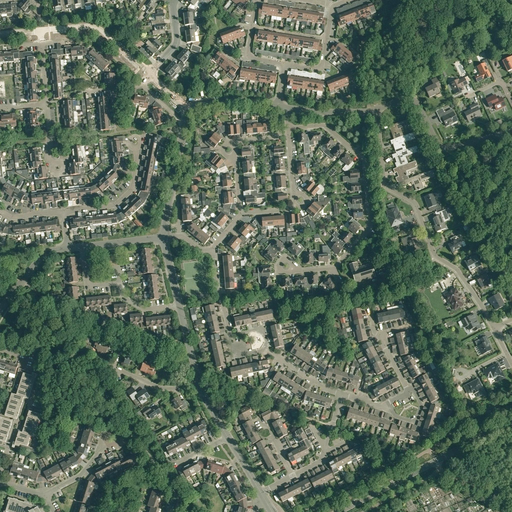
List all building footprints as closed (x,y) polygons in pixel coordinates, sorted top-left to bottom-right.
[(66,9),(65,6),(65,2),(61,3),(60,0),(54,0),(55,7),(61,6),(62,12),(66,11),(66,9)] [(66,9),(71,9),(72,10),(74,10),(74,13),(76,13),(75,5),(75,1),(74,1),(71,2),(70,0),(64,0),(65,2),(65,6),(66,9)] [(85,6),(85,4),(84,0),(81,1),(80,0),(74,0),(74,1),(75,1),(75,5),(81,4),(81,9),(86,9),(85,6)] [(85,6),(91,6),(91,8),(95,8),(94,0),(84,0),(85,4),(85,6)] [(140,11),(145,5),(147,2),(144,0),(136,0),(140,4),(138,6),(140,7),(138,9),(140,11)] [(149,15),(155,8),(152,6),(155,2),(152,0),(148,0),(147,2),(145,5),(149,9),(146,13),(148,14),(145,17),(146,19),(149,15)] [(191,4),(188,8),(194,10),(196,7),(194,6),(198,1),(195,0),(187,0),(187,1),(191,4)] [(242,0),(238,6),(236,8),(241,11),(242,9),(245,11),(251,4),(248,2),(246,0),(242,0)] [(18,14),(18,12),(19,12),(21,9),(25,12),(26,13),(27,13),(28,13),(29,13),(30,12),(30,11),(30,9),(28,8),(22,2),(18,7),(18,8),(15,8),(15,14),(18,14)] [(372,4),(367,6),(371,15),(376,13),(372,4)] [(6,5),(6,14),(7,17),(12,16),(12,15),(14,14),(14,17),(18,17),(18,14),(15,14),(15,8),(12,8),(11,5),(6,5)] [(258,14),(266,15),(268,6),(263,5),(262,8),(259,8),(258,14)] [(366,16),(371,15),(367,6),(362,7),(366,16)] [(362,7),(358,9),(362,21),(367,19),(366,16),(362,7)] [(183,14),(184,20),(193,19),(192,13),(194,13),(194,10),(188,8),(188,13),(183,14)] [(358,9),(353,11),(356,20),(357,23),(362,21),(358,9)] [(152,25),(154,25),(157,25),(160,24),(160,21),(165,20),(164,13),(164,14),(163,14),(163,10),(157,11),(158,14),(155,15),(156,21),(151,21),(152,25)] [(353,11),(348,13),(351,22),(356,20),(353,11)] [(348,13),(343,15),(347,24),(351,22),(348,13)] [(317,23),(325,25),(326,19),(323,18),(324,15),(318,14),(317,23)] [(340,20),(337,21),(339,27),(347,24),(343,15),(338,16),(340,20)] [(196,27),(196,24),(196,23),(195,22),(193,22),(193,19),(184,20),(185,26),(190,25),(190,28),(196,27)] [(157,25),(154,25),(154,31),(152,31),(153,35),(161,34),(161,30),(166,30),(165,23),(165,24),(160,24),(157,25)] [(242,26),(234,29),(237,38),(245,35),(243,30),(242,26)] [(185,32),(186,37),(195,36),(194,33),(197,31),(197,30),(199,30),(198,27),(196,27),(190,28),(190,31),(185,32)] [(234,29),(229,31),(233,40),(237,38),(234,29)] [(229,31),(225,33),(228,42),(233,40),(229,31)] [(262,42),(264,32),(258,31),(258,35),(255,34),(254,40),(262,42)] [(220,35),(223,44),(228,42),(225,33),(220,35)] [(145,43),(147,45),(149,47),(152,49),(154,46),(158,50),(163,45),(162,45),(156,39),(152,44),(148,40),(145,43)] [(319,41),(314,40),(312,50),(321,51),(322,45),(319,44),(319,41)] [(337,55),(343,47),(339,44),(337,46),(334,45),(331,49),(337,55)] [(149,47),(147,45),(143,49),(142,48),(139,51),(145,57),(148,54),(151,57),(156,52),(152,49),(149,47)] [(61,50),(61,56),(72,55),(72,47),(72,46),(66,47),(66,49),(61,50)] [(82,47),(77,47),(78,57),(83,57),(85,57),(87,49),(82,47)] [(347,50),(343,47),(337,55),(341,58),(347,50)] [(87,49),(85,57),(86,57),(91,61),(97,53),(93,50),(92,50),(87,49)] [(181,53),(187,59),(191,55),(185,49),(181,53)] [(24,53),(19,53),(19,50),(13,51),(13,52),(14,60),(25,59),(24,53)] [(49,56),(50,61),(61,61),(61,60),(59,60),(58,56),(61,56),(61,50),(51,50),(52,54),(50,54),(50,56),(49,56)] [(351,54),(347,50),(341,58),(345,61),(351,54)] [(217,63),(223,56),(219,52),(218,53),(215,51),(209,59),(211,61),(212,60),(217,63)] [(33,52),(24,53),(25,59),(28,59),(28,63),(26,63),(26,64),(33,63),(37,63),(36,57),(34,57),(33,52)] [(101,57),(97,53),(91,61),(95,65),(101,57)] [(181,61),(179,63),(183,67),(185,65),(183,64),(187,59),(181,53),(177,58),(181,61)] [(351,54),(345,61),(349,64),(351,66),(355,62),(352,61),(355,57),(351,54)] [(217,63),(220,66),(227,59),(223,56),(217,63)] [(511,70),(511,56),(501,62),(503,67),(505,66),(508,72),(511,70)] [(105,60),(101,57),(95,65),(99,68),(105,60)] [(224,70),(230,62),(227,59),(220,66),(224,70)] [(104,73),(108,71),(107,68),(110,64),(105,60),(99,68),(103,71),(104,73)] [(177,74),(181,70),(183,71),(185,69),(183,67),(179,63),(177,65),(173,62),(169,66),(177,74)] [(224,70),(228,73),(234,65),(230,62),(224,70)] [(483,81),(491,77),(487,69),(490,67),(488,62),(477,67),(480,74),(475,77),(477,83),(483,80),(483,81)] [(234,65),(228,73),(226,75),(232,80),(235,77),(233,75),(239,69),(234,65)] [(174,78),(177,74),(169,66),(165,71),(169,74),(167,76),(171,81),(174,78)] [(110,74),(108,71),(104,73),(105,75),(105,80),(115,79),(115,74),(110,74)] [(354,83),(352,78),(351,74),(346,76),(349,85),(354,83)] [(346,86),(349,85),(346,76),(341,77),(344,86),(345,88),(347,88),(346,86)] [(339,88),(344,86),(341,77),(336,79),(339,88)] [(441,87),(440,86),(436,78),(431,81),(433,85),(425,89),(429,98),(439,93),(437,89),(441,87)] [(466,83),(464,78),(459,81),(459,80),(450,84),(455,95),(460,92),(460,91),(462,90),(461,88),(467,85),(466,83)] [(331,81),(335,90),(339,88),(336,79),(331,81)] [(330,92),(335,90),(331,81),(326,83),(330,92)] [(136,94),(136,95),(132,94),(130,106),(136,107),(136,105),(139,106),(141,96),(138,96),(138,94),(136,94)] [(147,109),(148,105),(150,97),(147,97),(147,96),(144,96),(144,97),(141,96),(139,106),(142,106),(142,108),(147,109)] [(497,111),(505,107),(501,98),(497,100),(495,96),(486,100),(490,108),(494,106),(497,111)] [(475,118),(481,115),(478,110),(479,109),(477,104),(470,107),(472,110),(465,114),(468,121),(475,118)] [(153,118),(163,115),(162,112),(163,111),(161,106),(149,110),(151,115),(152,115),(153,118)] [(39,117),(39,114),(35,114),(35,111),(26,112),(27,118),(28,118),(28,121),(38,120),(38,117),(39,117)] [(444,112),(438,115),(441,122),(444,121),(447,127),(457,121),(453,113),(446,116),(444,112)] [(16,114),(12,114),(10,114),(10,115),(7,116),(8,125),(11,125),(11,126),(17,126),(16,114)] [(163,115),(153,118),(149,119),(151,124),(152,124),(154,123),(155,126),(167,122),(165,117),(164,117),(163,115)] [(409,119),(388,127),(390,131),(392,130),(393,132),(392,133),(394,139),(403,136),(400,128),(407,126),(408,126),(411,125),(409,119)] [(38,123),(38,120),(28,121),(28,124),(27,124),(28,129),(36,129),(36,126),(40,125),(39,123),(38,123)] [(236,125),(233,125),(234,135),(240,135),(239,130),(242,129),(242,121),(237,121),(236,122),(236,125)] [(247,125),(246,123),(246,121),(243,121),(244,129),(247,129),(247,134),(253,134),(252,125),(247,125)] [(263,124),(264,133),(269,132),(269,127),(272,127),(271,121),(268,121),(268,123),(263,124)] [(222,125),(219,127),(223,133),(225,131),(225,130),(227,130),(228,136),(234,135),(233,125),(227,125),(227,126),(223,127),(222,125)] [(214,132),(210,137),(218,143),(222,139),(214,132)] [(397,153),(406,150),(404,147),(403,143),(414,139),(413,137),(415,137),(414,132),(403,136),(394,139),(390,141),(392,145),(394,144),(395,147),(394,147),(397,153)] [(311,133),(311,135),(311,136),(308,137),(309,146),(314,145),(314,141),(320,140),(320,133),(312,134),(312,133),(311,133)] [(305,137),(305,135),(305,134),(298,134),(298,143),(303,143),(304,155),(310,154),(309,146),(308,137),(305,137)] [(160,142),(161,137),(152,135),(152,138),(148,138),(148,140),(149,140),(149,143),(158,145),(159,142),(160,142)] [(218,143),(210,137),(211,138),(210,140),(208,139),(207,139),(205,140),(205,141),(205,143),(210,147),(212,146),(214,148),(218,143)] [(323,145),(321,148),(321,150),(323,152),(327,156),(334,148),(331,145),(334,143),(331,141),(331,140),(329,139),(328,138),(323,145)] [(111,146),(112,149),(121,147),(121,144),(122,144),(122,142),(118,142),(118,139),(109,140),(110,146),(111,146)] [(274,148),(274,151),(271,151),(272,154),(270,154),(270,157),(278,156),(278,154),(283,153),(284,153),(284,148),(283,148),(282,147),(278,147),(278,144),(274,144),(274,148)] [(247,156),(247,159),(253,159),(254,158),(253,149),(250,149),(250,146),(242,147),(242,150),(241,150),(242,157),(247,156)] [(396,164),(397,168),(407,164),(405,157),(416,152),(415,150),(417,149),(416,146),(406,150),(397,153),(392,155),(393,159),(395,158),(397,163),(396,164)] [(327,156),(331,159),(332,160),(335,156),(338,158),(344,151),(338,147),(336,149),(334,148),(327,156)] [(30,158),(40,157),(40,154),(41,154),(41,152),(40,149),(37,149),(28,150),(29,155),(30,155),(30,158)] [(210,156),(207,160),(209,161),(206,164),(211,168),(214,165),(219,158),(215,154),(212,158),(210,156)] [(345,172),(348,171),(354,163),(352,161),(353,160),(347,156),(348,155),(347,154),(341,160),(346,164),(342,169),(345,172)] [(273,166),(284,165),(285,165),(284,159),(283,159),(278,159),(278,156),(270,157),(270,160),(272,160),(273,166)] [(114,165),(113,168),(119,170),(121,164),(123,164),(123,158),(113,159),(114,165)] [(220,159),(219,158),(214,165),(216,167),(214,169),(216,170),(225,161),(221,158),(220,159)] [(242,162),(243,168),(252,168),(251,162),(254,162),(253,159),(247,159),(247,162),(242,162)] [(297,164),(297,170),(306,169),(305,163),(309,163),(309,160),(307,160),(308,160),(301,161),(302,164),(297,164)] [(404,181),(408,179),(407,175),(406,175),(405,171),(416,168),(415,165),(416,165),(415,162),(407,164),(397,168),(393,170),(395,173),(397,172),(399,178),(396,179),(398,183),(404,181)] [(284,171),(284,170),(285,170),(285,165),(284,165),(273,166),(273,172),(271,172),(271,175),(273,175),(280,174),(279,171),(284,171)] [(119,170),(113,168),(112,170),(107,174),(114,182),(119,177),(117,176),(119,170)] [(252,173),(252,168),(243,168),(243,174),(248,174),(249,177),(255,176),(255,173),(252,173)] [(438,168),(408,179),(404,181),(405,185),(411,182),(412,184),(414,184),(417,191),(419,190),(423,189),(421,181),(425,180),(424,179),(430,177),(431,178),(435,177),(433,172),(435,171),(435,170),(438,169),(438,168)] [(298,175),(303,175),(303,177),(301,179),(302,181),(308,178),(310,177),(309,174),(308,174),(308,169),(306,169),(297,170),(298,175)] [(343,182),(347,182),(356,181),(356,178),(359,178),(359,170),(354,170),(354,171),(350,172),(350,176),(343,177),(343,182)] [(107,174),(104,178),(111,186),(113,185),(112,184),(114,182),(107,174)] [(280,177),(280,174),(273,175),(274,178),(276,177),(277,183),(285,182),(285,177),(280,177)] [(244,180),(244,186),(253,185),(253,179),(255,179),(255,176),(249,177),(249,180),(244,180)] [(104,178),(100,182),(107,189),(109,187),(110,188),(111,186),(104,178)] [(6,183),(4,181),(0,183),(0,186),(2,190),(1,192),(6,195),(11,186),(6,183)] [(217,191),(219,191),(221,191),(227,190),(227,187),(232,187),(231,181),(222,182),(220,182),(220,186),(215,187),(216,191),(217,191)] [(356,184),(356,181),(347,182),(347,187),(351,187),(352,192),(360,191),(360,184),(356,184)] [(93,187),(96,193),(101,191),(102,193),(107,189),(100,182),(96,186),(93,187)] [(275,189),(275,192),(281,192),(281,189),(286,188),(285,182),(277,183),(277,189),(275,189)] [(315,186),(310,182),(305,189),(309,193),(315,186)] [(250,191),(250,194),(257,194),(257,188),(256,188),(256,185),(253,185),(244,186),(245,192),(250,191)] [(317,188),(315,186),(309,193),(314,196),(316,193),(319,195),(321,195),(325,190),(322,188),(322,186),(321,185),(319,185),(317,188)] [(8,197),(10,198),(16,188),(11,186),(6,195),(9,196),(8,197)] [(140,192),(139,194),(147,199),(149,193),(150,188),(141,186),(140,192)] [(90,188),(85,189),(86,198),(92,198),(91,195),(96,193),(93,187),(90,188)] [(20,191),(16,188),(10,198),(12,199),(13,198),(15,200),(20,191)] [(222,194),(222,199),(233,198),(232,193),(227,193),(227,190),(221,191),(219,191),(217,191),(217,194),(222,194)] [(27,202),(28,194),(25,194),(20,191),(15,200),(20,203),(22,200),(27,202)] [(281,195),(281,192),(275,192),(275,195),(278,195),(278,201),(287,200),(286,194),(281,195)] [(264,193),(257,194),(250,194),(250,197),(245,198),(246,204),(255,203),(254,200),(255,200),(256,199),(256,197),(259,196),(264,198),(265,197),(264,193)] [(31,195),(28,194),(27,202),(32,203),(32,205),(38,204),(36,194),(31,195)] [(144,204),(147,199),(139,194),(137,197),(133,200),(140,208),(144,204)] [(433,206),(434,209),(441,207),(439,203),(436,204),(433,194),(424,197),(426,202),(425,202),(426,205),(427,205),(428,208),(433,206)] [(190,199),(189,199),(189,195),(183,195),(183,200),(181,200),(182,205),(190,205),(190,199)] [(349,208),(358,207),(358,204),(361,204),(361,201),(362,200),(361,198),(361,197),(352,198),(352,202),(349,203),(349,208)] [(230,208),(230,204),(233,204),(233,198),(222,199),(223,205),(222,209),(224,209),(230,211),(230,208)] [(327,198),(324,199),(318,199),(318,202),(317,202),(316,204),(314,203),(310,207),(318,214),(322,209),(323,209),(324,208),(325,208),(325,207),(326,205),(326,204),(327,204),(329,202),(329,198),(327,198)] [(128,199),(127,201),(136,211),(140,208),(133,200),(131,203),(128,199)] [(127,206),(125,208),(132,215),(136,211),(127,201),(125,203),(127,206)] [(313,220),(318,214),(310,207),(310,208),(309,207),(306,211),(307,211),(306,212),(309,214),(308,216),(305,217),(309,224),(308,222),(313,220)] [(362,210),(361,210),(359,210),(358,207),(349,208),(350,213),(353,213),(354,218),(358,217),(358,218),(363,218),(362,217),(363,216),(363,214),(362,214),(362,210)] [(396,207),(386,211),(390,222),(390,223),(391,226),(397,224),(403,222),(402,219),(400,215),(399,215),(396,207)] [(128,219),(132,215),(125,208),(121,212),(119,213),(122,221),(128,219)] [(449,220),(448,218),(447,215),(446,215),(445,210),(437,213),(437,212),(435,212),(437,218),(432,220),(437,232),(446,229),(443,221),(449,220)] [(117,224),(122,221),(119,213),(116,214),(110,215),(111,225),(117,224)] [(218,218),(225,223),(228,219),(222,213),(218,218)] [(295,215),(294,215),(295,224),(295,226),(301,225),(301,224),(305,223),(306,225),(309,224),(305,217),(303,218),(301,219),(300,215),(300,214),(295,214),(295,215)] [(214,219),(213,220),(211,223),(215,227),(217,224),(221,228),(225,223),(218,218),(215,215),(213,218),(214,219)] [(295,226),(295,224),(294,215),(289,216),(289,221),(286,221),(287,229),(291,229),(292,227),(292,226),(295,226)] [(76,229),(79,228),(78,219),(75,219),(75,218),(72,218),(73,222),(70,222),(71,231),(76,230),(76,229)] [(268,229),(268,226),(267,218),(262,218),(262,220),(259,220),(259,227),(262,230),(268,229)] [(359,225),(360,226),(352,218),(348,223),(351,225),(348,229),(355,234),(359,229),(357,227),(359,225)] [(53,222),(50,222),(51,232),(54,232),(54,233),(60,232),(59,223),(59,220),(53,221),(53,222)] [(0,233),(1,234),(8,236),(10,225),(7,225),(8,224),(6,223),(5,225),(1,223),(0,225),(0,233)] [(242,227),(249,233),(251,235),(256,228),(251,224),(249,226),(246,223),(245,224),(244,223),(241,226),(242,227)] [(192,234),(197,227),(193,224),(187,230),(192,234)] [(13,237),(19,236),(18,226),(15,226),(15,225),(12,225),(12,226),(10,225),(8,236),(13,237)] [(201,231),(197,227),(192,234),(196,238),(201,231)] [(248,240),(247,239),(245,237),(249,233),(242,227),(238,232),(242,235),(240,237),(245,241),(247,242),(248,240)] [(206,234),(201,231),(196,238),(200,241),(206,234)] [(344,242),(346,243),(349,240),(349,241),(352,237),(345,231),(344,231),(342,233),(342,235),(343,235),(342,237),(335,231),(332,235),(334,237),(342,244),(344,242)] [(207,241),(208,242),(211,239),(210,238),(208,236),(210,234),(208,232),(206,234),(200,241),(204,245),(207,241)] [(460,243),(463,242),(459,235),(456,237),(457,241),(449,245),(453,253),(462,248),(460,243)] [(231,240),(238,246),(239,244),(241,245),(243,243),(245,245),(247,242),(245,241),(240,237),(238,239),(235,236),(234,237),(233,236),(230,239),(231,240)] [(340,247),(342,244),(334,237),(331,241),(335,245),(332,248),(335,251),(334,252),(338,255),(339,253),(340,253),(341,252),(341,251),(343,249),(340,247)] [(411,252),(420,249),(416,238),(410,240),(409,237),(401,239),(404,246),(409,245),(411,252)] [(234,250),(238,246),(231,240),(227,245),(231,248),(229,250),(234,254),(236,252),(234,250)] [(271,243),(268,247),(276,254),(278,251),(279,252),(281,251),(283,249),(283,248),(284,247),(277,241),(274,245),(271,243)] [(304,249),(300,245),(298,248),(293,244),(288,249),(294,254),(293,255),(294,256),(295,255),(297,257),(304,249)] [(323,254),(318,255),(319,261),(326,261),(326,262),(328,262),(327,260),(330,259),(330,250),(326,245),(322,245),(323,254)] [(276,254),(268,247),(264,251),(267,253),(264,257),(271,262),(275,257),(274,256),(276,254)] [(136,257),(141,256),(150,255),(150,252),(151,252),(151,250),(152,250),(151,249),(149,249),(141,250),(141,254),(136,254),(136,257)] [(316,261),(315,250),(309,251),(310,255),(305,255),(305,259),(304,259),(305,264),(313,263),(313,262),(316,261)] [(223,257),(223,262),(232,262),(232,260),(233,260),(233,258),(232,258),(232,256),(231,256),(231,254),(229,253),(225,254),(224,255),(224,257),(223,257)] [(150,255),(141,256),(142,260),(137,260),(137,263),(142,262),(151,261),(151,258),(152,257),(152,256),(152,255),(150,255)] [(476,256),(473,258),(466,262),(470,271),(476,268),(476,269),(481,266),(476,256)] [(138,269),(143,268),(152,267),(151,264),(153,264),(153,262),(153,261),(151,261),(142,262),(142,266),(137,266),(138,269)] [(355,283),(375,277),(371,263),(358,267),(356,263),(349,265),(355,283)] [(258,268),(258,277),(269,276),(269,273),(271,273),(270,266),(259,267),(258,268)] [(152,267),(143,268),(143,272),(138,272),(138,275),(143,274),(152,273),(152,270),(153,269),(153,268),(154,268),(154,267),(152,267)] [(488,285),(491,284),(486,274),(485,274),(484,271),(478,274),(479,278),(477,279),(479,282),(481,284),(480,285),(482,289),(485,287),(486,288),(489,287),(488,285)] [(380,275),(386,292),(386,293),(396,289),(390,272),(380,275)] [(143,283),(148,282),(157,281),(156,278),(158,278),(157,276),(158,276),(158,275),(156,275),(147,276),(147,280),(142,280),(143,283)] [(310,278),(307,278),(307,289),(312,288),(313,288),(318,288),(317,284),(317,280),(318,280),(317,275),(316,276),(315,276),(313,276),(312,276),(309,276),(310,278)] [(79,276),(77,276),(68,277),(69,280),(64,281),(64,287),(71,286),(70,283),(78,282),(78,279),(79,278),(79,277),(79,276)] [(270,279),(269,276),(258,277),(259,283),(260,284),(263,284),(264,288),(272,288),(272,286),(271,286),(270,279)] [(302,289),(307,289),(307,278),(303,278),(303,277),(302,277),(302,278),(295,278),(295,285),(302,285),(302,289)] [(282,278),(282,284),(282,287),(287,287),(288,294),(293,294),(292,279),(289,279),(289,278),(282,278)] [(336,285),(332,282),(333,281),(330,278),(328,280),(326,278),(320,285),(324,289),(326,286),(331,290),(336,285)] [(157,281),(148,282),(148,286),(143,286),(143,289),(148,288),(157,287),(157,284),(158,284),(158,282),(159,282),(159,281),(157,281)] [(144,295),(149,294),(158,293),(158,290),(159,290),(159,288),(159,287),(157,287),(148,288),(149,292),(144,292),(144,295)] [(463,306),(459,299),(458,296),(459,296),(459,295),(456,289),(445,295),(449,304),(450,304),(453,311),(455,310),(463,306)] [(145,301),(146,301),(150,300),(159,299),(158,296),(160,296),(160,294),(160,293),(158,293),(149,294),(150,298),(145,298),(145,301)] [(111,305),(110,296),(107,296),(106,295),(105,295),(105,294),(104,295),(104,297),(105,305),(109,305),(109,310),(112,310),(111,305)] [(489,300),(491,303),(492,305),(493,305),(496,310),(505,306),(499,294),(489,300)] [(106,311),(105,305),(104,297),(101,297),(100,296),(99,296),(99,295),(98,295),(98,297),(99,306),(103,306),(103,311),(106,311)] [(100,313),(99,306),(98,297),(95,298),(94,296),(93,296),(92,296),(92,298),(93,307),(97,306),(97,313),(100,313)] [(94,312),(93,307),(92,298),(89,298),(89,297),(87,297),(86,297),(86,299),(87,308),(91,307),(91,312),(94,312)] [(120,305),(121,314),(124,313),(125,318),(128,318),(127,313),(126,304),(122,305),(122,303),(121,303),(120,303),(120,305)] [(122,319),(121,314),(120,305),(116,305),(116,304),(115,304),(114,304),(114,306),(115,315),(118,314),(119,319),(122,319)] [(361,314),(359,307),(356,308),(357,310),(351,311),(352,316),(361,314)] [(138,329),(137,323),(136,315),(132,315),(132,314),(131,314),(131,313),(130,313),(130,315),(131,324),(134,324),(135,329),(136,329),(136,332),(138,332),(138,329)] [(136,315),(137,323),(140,323),(141,328),(147,327),(146,321),(143,322),(142,314),(138,314),(138,313),(137,313),(136,313),(136,315)] [(173,325),(171,325),(170,316),(166,316),(166,315),(165,315),(165,314),(163,315),(164,316),(165,325),(168,325),(169,330),(173,330),(173,333),(175,332),(173,325)] [(376,321),(376,324),(384,323),(382,314),(377,315),(378,320),(376,321)] [(479,326),(480,325),(474,314),(468,318),(461,321),(464,326),(466,325),(469,331),(473,329),(475,332),(481,329),(479,326)] [(166,330),(165,325),(164,316),(160,317),(160,316),(159,316),(159,315),(157,315),(158,317),(159,326),(162,326),(163,331),(166,330)] [(159,326),(158,317),(154,318),(154,316),(153,316),(152,316),(152,318),(153,327),(156,326),(157,331),(160,331),(159,326)] [(154,332),(153,327),(152,318),(148,318),(148,317),(147,317),(146,317),(146,319),(146,321),(147,327),(147,328),(150,327),(151,332),(154,332)] [(235,324),(233,325),(234,328),(241,326),(239,318),(234,319),(235,324)] [(482,355),(492,350),(489,345),(490,344),(486,337),(479,340),(481,345),(477,347),(482,355)] [(95,344),(95,346),(93,348),(96,349),(95,349),(99,351),(98,354),(104,357),(107,350),(108,351),(108,350),(112,352),(111,354),(113,355),(116,350),(110,347),(107,346),(104,345),(105,344),(97,341),(96,344),(95,344)] [(284,347),(282,341),(274,343),(275,351),(278,350),(278,348),(284,347)] [(362,346),(364,351),(372,347),(370,342),(362,346)] [(288,352),(295,356),(300,349),(295,346),(292,350),(290,349),(288,352)] [(364,351),(367,356),(375,352),(372,347),(364,351)] [(304,352),(300,349),(295,356),(299,359),(304,352)] [(128,366),(133,355),(120,350),(117,356),(122,358),(120,362),(128,366)] [(304,362),(309,354),(304,352),(299,359),(304,362)] [(369,361),(377,357),(375,352),(367,356),(369,361)] [(313,357),(309,354),(304,362),(308,365),(313,357)] [(403,360),(406,364),(413,360),(416,359),(413,354),(403,360)] [(313,357),(308,365),(313,368),(318,360),(313,357)] [(369,361),(372,366),(380,361),(377,357),(369,361)] [(322,363),(318,360),(313,368),(317,371),(322,363)] [(416,365),(413,360),(406,364),(408,369),(416,365)] [(224,361),(215,363),(216,368),(222,367),(222,369),(226,368),(224,361)] [(269,361),(261,362),(263,371),(269,370),(267,364),(269,364),(269,361)] [(372,366),(374,370),(382,366),(380,361),(372,366)] [(10,374),(13,364),(7,362),(4,372),(10,374)] [(149,375),(152,376),(153,377),(154,377),(154,376),(155,376),(156,373),(154,372),(156,367),(144,362),(144,363),(141,362),(138,368),(141,369),(140,371),(145,373),(144,374),(148,376),(149,375)] [(322,363),(317,371),(322,374),(327,366),(322,363)] [(18,366),(13,364),(10,374),(15,375),(18,366)] [(418,370),(416,365),(408,369),(410,374),(418,370)] [(382,366),(374,370),(377,375),(385,371),(382,366)] [(494,375),(495,378),(497,382),(504,378),(499,368),(496,369),(495,366),(484,372),(487,378),(491,376),(494,375)] [(231,378),(237,377),(235,368),(227,370),(228,373),(230,372),(231,378)] [(325,377),(331,379),(333,370),(328,368),(325,377)] [(18,372),(23,374),(17,396),(12,394),(5,416),(17,420),(23,398),(28,400),(36,375),(32,374),(33,374),(19,369),(18,372)] [(421,375),(418,370),(410,374),(413,379),(421,375)] [(272,380),(277,383),(282,376),(276,372),(274,375),(276,376),(272,380)] [(418,379),(420,384),(428,380),(426,375),(418,379)] [(282,376),(277,383),(282,386),(287,379),(282,376)] [(359,378),(354,377),(351,385),(359,388),(360,384),(358,384),(358,381),(359,378)] [(391,381),(395,389),(400,386),(396,378),(391,381)] [(291,382),(287,379),(282,386),(286,389),(291,382)] [(431,385),(428,380),(420,384),(423,389),(431,385)] [(478,397),(484,394),(478,380),(464,387),(468,394),(472,392),(473,394),(476,393),(478,397)] [(395,389),(391,381),(386,383),(390,391),(395,389)] [(296,385),(291,382),(286,389),(291,392),(296,385)] [(390,391),(386,383),(381,386),(385,393),(390,391)] [(433,383),(431,385),(423,389),(425,393),(433,389),(436,388),(433,383)] [(295,395),(300,388),(296,385),(291,392),(295,395)] [(372,391),(373,394),(371,395),(370,397),(372,400),(376,399),(381,396),(376,388),(375,386),(370,388),(372,391)] [(376,388),(381,396),(385,393),(381,386),(376,388)] [(269,397),(271,393),(272,392),(266,387),(265,389),(262,393),(269,397)] [(145,399),(149,397),(144,390),(137,395),(135,392),(132,388),(126,391),(133,401),(137,398),(142,405),(147,402),(145,399)] [(305,391),(300,388),(295,395),(300,398),(305,391)] [(428,398),(436,394),(433,389),(425,393),(428,398)] [(303,401),(308,403),(311,394),(306,392),(303,401)] [(438,399),(436,394),(428,398),(430,403),(438,399)] [(182,411),(188,406),(184,401),(181,403),(178,398),(171,402),(177,410),(180,408),(182,411)] [(327,399),(324,407),(329,409),(331,404),(333,404),(334,401),(327,399)] [(437,413),(439,408),(431,405),(429,411),(437,413)] [(240,411),(242,415),(248,417),(255,413),(253,410),(251,411),(249,406),(240,411)] [(152,420),(160,414),(156,407),(150,411),(148,407),(142,412),(146,418),(149,416),(152,420)] [(47,414),(34,409),(33,413),(29,412),(22,433),(19,432),(15,446),(19,447),(19,448),(36,453),(36,450),(27,447),(31,437),(34,438),(41,416),(46,417),(47,414)] [(354,411),(347,409),(346,412),(348,412),(346,418),(352,419),(354,411)] [(258,415),(260,418),(262,417),(264,422),(269,420),(271,414),(269,410),(258,415)] [(269,420),(272,425),(280,421),(275,412),(271,414),(269,420)] [(238,417),(242,425),(250,421),(248,417),(242,415),(238,417)] [(0,418),(0,444),(1,445),(2,442),(6,443),(12,421),(0,418)] [(204,441),(206,440),(204,435),(210,432),(204,421),(201,422),(202,424),(197,427),(202,436),(203,438),(204,441)] [(250,421),(242,425),(245,430),(253,426),(250,421)] [(272,425),(274,429),(282,425),(280,421),(272,425)] [(385,421),(383,429),(388,431),(391,422),(385,421)] [(88,425),(87,428),(84,427),(83,427),(82,428),(81,432),(84,433),(94,436),(96,430),(95,430),(96,427),(88,425)] [(274,429),(277,434),(285,430),(282,425),(274,429)] [(389,434),(394,436),(397,427),(392,425),(389,434)] [(245,430),(247,435),(255,431),(253,426),(245,430)] [(432,429),(424,426),(422,433),(425,434),(425,432),(431,434),(432,429)] [(192,429),(197,438),(202,436),(197,427),(192,429)] [(192,429),(188,432),(195,445),(197,444),(194,440),(197,438),(192,429)] [(293,433),(296,438),(304,434),(301,429),(293,433)] [(404,441),(405,439),(407,430),(402,429),(399,437),(399,439),(404,441)] [(279,439),(281,438),(287,435),(285,430),(277,434),(279,439)] [(247,435),(250,440),(258,436),(255,431),(247,435)] [(190,442),(191,444),(193,447),(195,445),(188,432),(183,434),(184,438),(185,437),(188,443),(190,442)] [(413,432),(410,441),(415,442),(417,437),(419,438),(420,434),(413,432)] [(84,433),(82,438),(92,441),(94,436),(84,433)] [(298,443),(306,439),(304,434),(296,438),(298,443)] [(258,436),(250,440),(252,445),(260,441),(258,436)] [(184,438),(180,440),(184,449),(190,446),(188,443),(185,437),(184,438)] [(82,438),(81,443),(91,446),(92,441),(82,438)] [(298,443),(301,448),(307,450),(311,448),(306,439),(298,443)] [(180,440),(175,442),(180,451),(184,449),(180,440)] [(256,445),(258,450),(266,446),(264,441),(256,445)] [(175,442),(170,445),(175,454),(180,451),(175,442)] [(89,451),(91,446),(81,443),(79,448),(89,451)] [(164,453),(163,453),(166,458),(167,457),(169,456),(170,457),(175,454),(170,445),(165,448),(167,451),(164,453)] [(131,456),(129,457),(134,467),(139,464),(134,455),(135,454),(131,446),(129,448),(131,453),(130,454),(131,456)] [(258,450),(261,455),(269,450),(266,446),(258,450)] [(89,451),(79,448),(78,453),(79,454),(77,456),(83,461),(86,456),(87,457),(89,451)] [(309,454),(307,450),(301,448),(296,450),(300,458),(309,454)] [(357,449),(352,451),(357,461),(363,458),(362,456),(363,456),(361,453),(359,454),(357,449)] [(261,455),(263,459),(271,455),(269,450),(261,455)] [(296,450),(291,453),(295,461),(300,458),(296,450)] [(357,462),(357,461),(352,451),(347,454),(351,462),(353,464),(357,462)] [(121,459),(122,461),(120,462),(119,462),(123,468),(122,468),(124,471),(124,472),(129,469),(124,460),(123,458),(120,452),(118,454),(120,459),(121,459)] [(109,454),(112,460),(118,471),(119,473),(124,471),(122,468),(123,468),(119,462),(120,462),(118,459),(115,461),(114,459),(114,458),(111,453),(109,454)] [(286,455),(290,463),(295,461),(291,453),(286,455)] [(111,463),(108,464),(113,473),(118,471),(112,460),(109,454),(107,455),(109,461),(110,461),(111,463)] [(346,464),(351,462),(347,454),(342,456),(346,464)] [(266,464),(274,460),(271,455),(263,459),(266,464)] [(79,465),(83,461),(77,456),(76,458),(75,457),(70,460),(74,469),(80,466),(79,465)] [(342,467),(346,464),(342,456),(338,459),(342,467)] [(70,471),(74,469),(70,460),(68,457),(63,459),(70,471)] [(129,457),(124,460),(129,469),(134,467),(129,457)] [(58,462),(65,474),(70,471),(63,459),(58,462)] [(333,461),(337,469),(342,467),(338,459),(333,461)] [(266,464),(268,469),(276,465),(274,460),(266,464)] [(208,462),(202,462),(203,469),(205,469),(205,471),(211,472),(214,462),(208,461),(208,462)] [(338,472),(337,469),(333,461),(328,464),(333,474),(338,472)] [(191,465),(196,474),(201,471),(200,469),(203,469),(202,462),(197,463),(196,462),(191,465)] [(211,472),(216,474),(219,464),(214,462),(211,472)] [(108,464),(103,467),(108,476),(113,473),(108,464)] [(224,466),(219,464),(216,474),(221,476),(222,474),(224,476),(229,470),(224,467),(224,466)] [(15,477),(18,467),(13,465),(9,475),(15,477)] [(191,476),(196,474),(191,465),(187,467),(191,476)] [(280,472),(276,465),(268,469),(271,474),(276,471),(277,473),(280,472)] [(58,466),(53,468),(58,477),(63,475),(58,466)] [(15,477),(20,479),(23,469),(18,467),(15,477)] [(103,467),(98,469),(103,478),(108,476),(103,467)] [(186,479),(191,476),(187,467),(181,470),(186,479)] [(53,480),(58,477),(53,468),(48,471),(53,480)] [(25,480),(28,470),(23,469),(20,479),(25,480)] [(90,477),(96,482),(97,480),(98,481),(103,478),(98,469),(93,472),(94,473),(90,477)] [(25,480),(31,482),(34,472),(28,470),(25,480)] [(36,473),(34,472),(31,482),(36,484),(36,483),(42,482),(41,475),(41,471),(37,470),(36,473)] [(225,478),(228,483),(237,479),(234,473),(233,474),(229,470),(224,476),(226,477),(225,478)] [(48,482),(53,480),(48,471),(43,473),(44,475),(41,475),(42,482),(48,482)] [(329,471),(324,473),(328,481),(333,479),(329,471)] [(324,484),(328,481),(324,473),(319,476),(324,484)] [(315,478),(319,486),(324,484),(319,476),(315,478)] [(85,482),(84,487),(94,490),(94,489),(96,490),(97,489),(98,486),(95,485),(96,485),(94,484),(96,482),(90,477),(86,482),(85,482)] [(314,489),(319,486),(315,478),(310,481),(314,489)] [(230,488),(239,483),(237,479),(228,483),(230,488)] [(302,482),(306,490),(311,488),(307,480),(302,482)] [(301,493),(306,490),(302,482),(297,485),(301,493)] [(230,488),(233,493),(242,488),(239,483),(230,488)] [(297,495),(301,493),(297,485),(292,487),(297,495)] [(84,487),(82,492),(92,495),(94,490),(84,487)] [(297,495),(292,487),(288,490),(292,498),(297,495)] [(244,493),(242,488),(233,493),(234,496),(232,497),(233,498),(235,497),(235,498),(244,493)] [(287,500),(292,498),(288,490),(283,492),(287,500)] [(151,496),(161,499),(162,494),(152,491),(151,496)] [(82,492),(81,497),(91,500),(92,495),(82,492)] [(283,492),(276,496),(278,499),(279,498),(282,503),(287,500),(283,492)] [(240,502),(240,505),(247,504),(246,498),(247,498),(244,493),(235,498),(238,503),(240,502)] [(159,505),(161,499),(151,496),(149,502),(159,505)] [(79,503),(89,506),(91,500),(81,497),(79,503)] [(40,511),(38,508),(35,509),(34,506),(28,505),(29,504),(25,503),(18,501),(14,499),(14,500),(9,498),(8,500),(4,511),(40,511)] [(158,509),(159,505),(149,502),(147,507),(151,508),(157,510),(158,509)]
